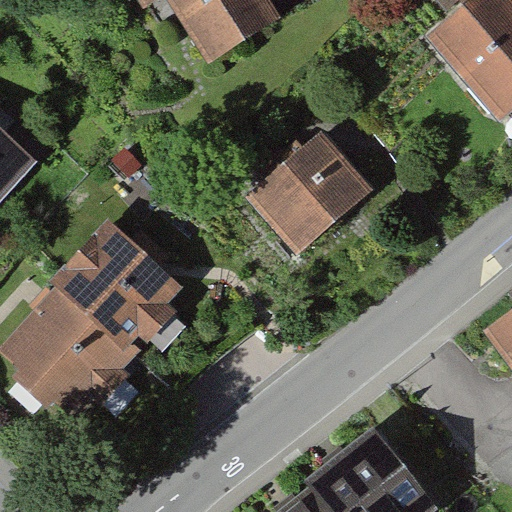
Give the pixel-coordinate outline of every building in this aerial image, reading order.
[(258,0),(129,0),(143,23),(170,8),(207,73),(277,33),(258,0)] [(499,130),(511,119),(511,5),(507,0),(486,0),(429,47),(499,130)] [(438,0),(450,14),(469,0),(438,0)] [(0,213),(38,172),(0,136),(0,213)] [(295,272),(378,202),(324,138),(241,208),(295,272)] [(99,399),(193,296),(103,215),(0,328),(0,379),(46,421),(81,383),(99,399)] [(511,317),(493,332),(511,358),(511,317)] [(316,487),(320,492),(336,511),(423,511),(425,511),(370,443),(316,487)] [(295,511),(336,511),(320,492),(295,511)]
